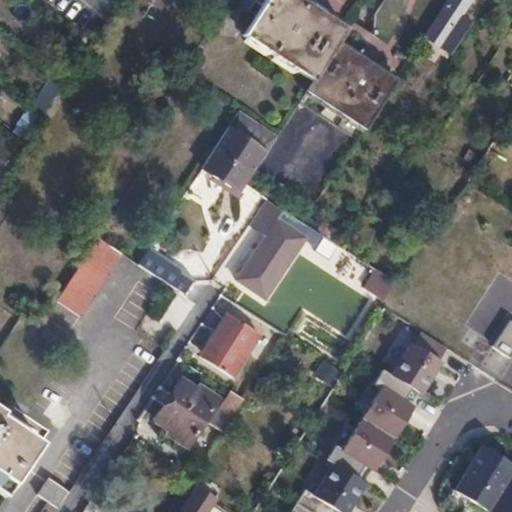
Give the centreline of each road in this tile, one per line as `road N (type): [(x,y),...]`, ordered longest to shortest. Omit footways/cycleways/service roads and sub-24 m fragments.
road 1 (residential): [(66,511),(178,343)]
road 2 (residential): [(394,511),(457,414),(492,407),(511,420)]
